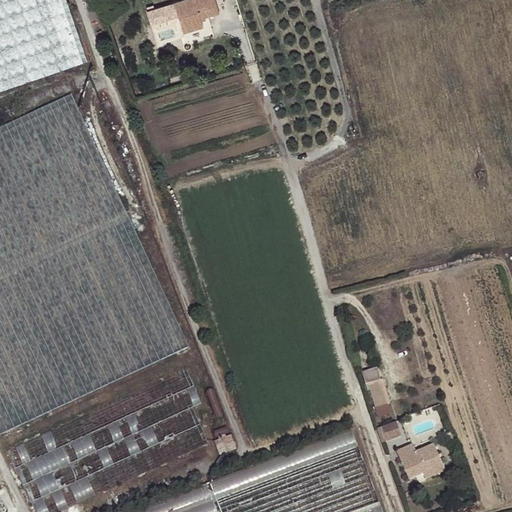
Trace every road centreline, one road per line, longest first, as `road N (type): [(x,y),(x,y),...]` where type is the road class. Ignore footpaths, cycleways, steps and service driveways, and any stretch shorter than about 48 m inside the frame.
road 1 (track): [(243,452),(78,0)]
road 2 (unclassified): [(399,511),(338,336),(298,187),(250,64)]
road 3 (track): [(130,203),(91,106),(104,73),(54,79),(0,99)]
road 4 (track): [(363,409),(186,472)]
road 5 (unknown): [(324,285),(360,302),(372,318),(390,356),(390,394)]
